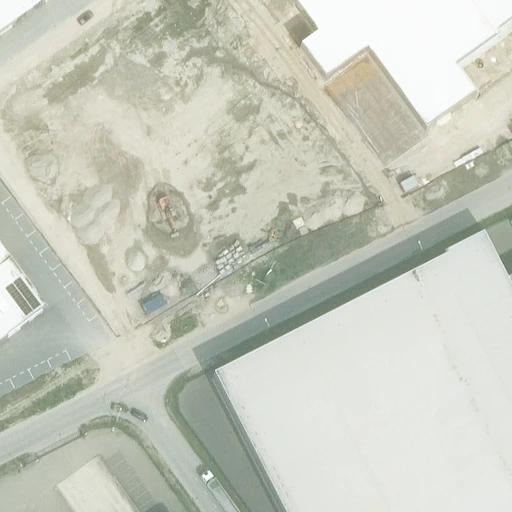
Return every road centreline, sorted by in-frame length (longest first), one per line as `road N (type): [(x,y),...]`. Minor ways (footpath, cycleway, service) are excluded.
road 1 (unclassified): [(127,386),(511,189)]
road 2 (tertiary): [(216,511),(127,386)]
road 3 (tertiary): [(0,450),(127,386)]
